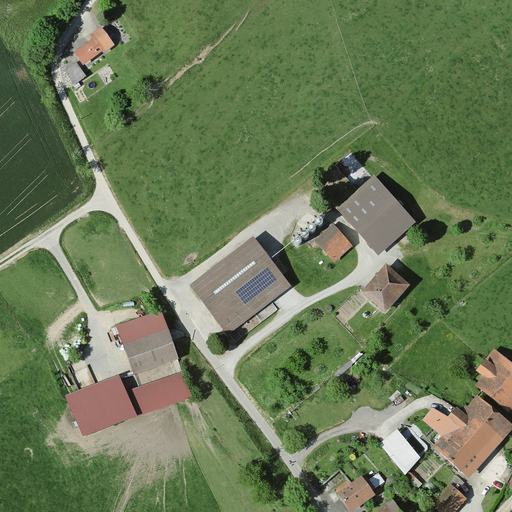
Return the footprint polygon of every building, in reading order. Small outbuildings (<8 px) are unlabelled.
[(112,46),(100,30),(91,37),(94,41),(75,55),(83,66),(112,46)] [(85,78),(76,64),(65,71),(74,85),(85,78)] [(417,224),(376,178),(341,209),(381,255),(417,224)] [(353,247),(335,227),(319,242),(337,262),(353,247)] [(289,289),(253,241),(190,289),(226,336),(289,289)] [(413,285),(392,266),(368,292),(388,311),(413,285)] [(178,360),(161,313),(117,328),(134,376),(178,360)] [(511,364),(497,352),(481,372),(487,376),(481,383),(511,408),(511,364)] [(190,397),(181,374),(125,395),(119,378),(68,398),(83,438),(190,397)] [(511,428),(480,401),(465,418),(457,411),(447,423),(433,411),(425,422),(444,438),(435,449),(469,477),(511,428)] [(422,460),(396,431),(379,447),(405,475),(422,460)] [(386,482),(378,471),(367,479),(365,476),(339,494),(351,511),(354,511),(378,495),(375,490),(386,482)] [(455,511),(468,497),(455,486),(436,508),(439,511),(455,511)]
